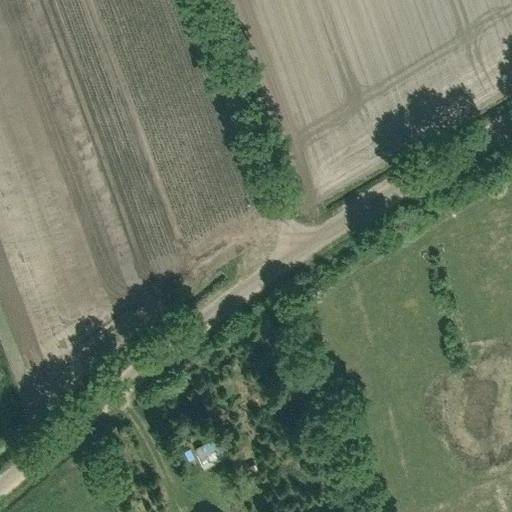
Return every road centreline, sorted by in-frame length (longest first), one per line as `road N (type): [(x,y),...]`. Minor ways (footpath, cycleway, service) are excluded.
road 1 (unclassified): [(0,488),(294,255)]
road 2 (unclassified): [(294,255),(205,0)]
road 3 (unclassified): [(294,255),(511,121)]
